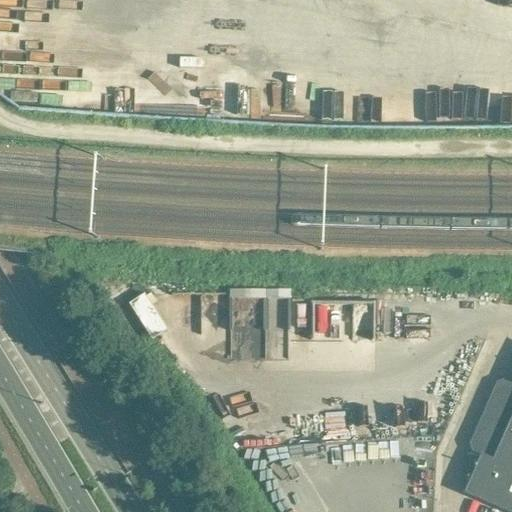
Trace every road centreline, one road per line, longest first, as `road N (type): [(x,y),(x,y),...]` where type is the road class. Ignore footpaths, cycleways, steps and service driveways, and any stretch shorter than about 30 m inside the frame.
road 1 (track): [(0,116),(32,129),(213,143),(511,148)]
road 2 (secondary): [(131,511),(0,300)]
road 3 (secondary): [(0,372),(80,511)]
